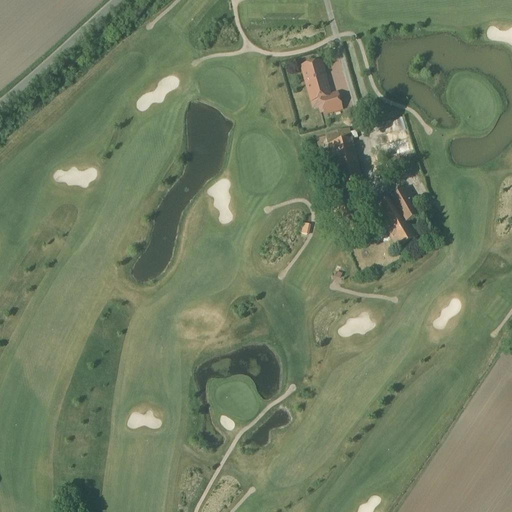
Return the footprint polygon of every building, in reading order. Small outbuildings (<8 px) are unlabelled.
[(322,64),(302,69),(310,99),(319,96),(325,116),(342,111),(337,95),(330,97),(323,73),(324,73),(322,64)] [(349,130),(326,136),(340,192),(362,186),(351,141),(358,139),(356,132),(349,134),(349,130)] [(355,235),(335,187),(325,191),(345,239),(355,235)] [(408,190),(374,209),(385,230),(420,210),(408,190)] [(420,210),(385,230),(397,251),(418,239),(409,223),(423,215),(420,210)]
